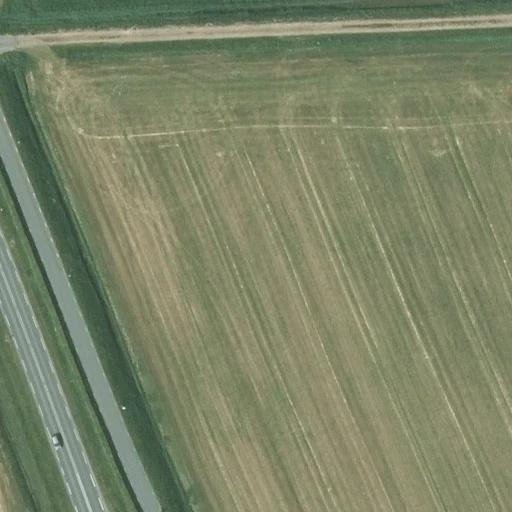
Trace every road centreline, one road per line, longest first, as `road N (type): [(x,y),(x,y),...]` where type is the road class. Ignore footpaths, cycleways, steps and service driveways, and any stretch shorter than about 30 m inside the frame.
road 1 (track): [(0,46),(511,22)]
road 2 (unclassified): [(151,511),(0,134)]
road 3 (primary): [(89,511),(0,267)]
